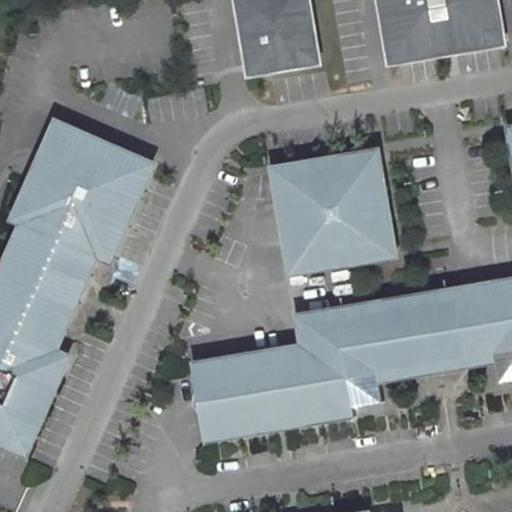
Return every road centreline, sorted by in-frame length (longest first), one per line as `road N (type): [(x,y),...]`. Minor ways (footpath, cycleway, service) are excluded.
road 1 (unclassified): [(59,511),(209,166),(235,127),(511,83)]
road 2 (unclassified): [(171,511),(169,496),(511,434)]
